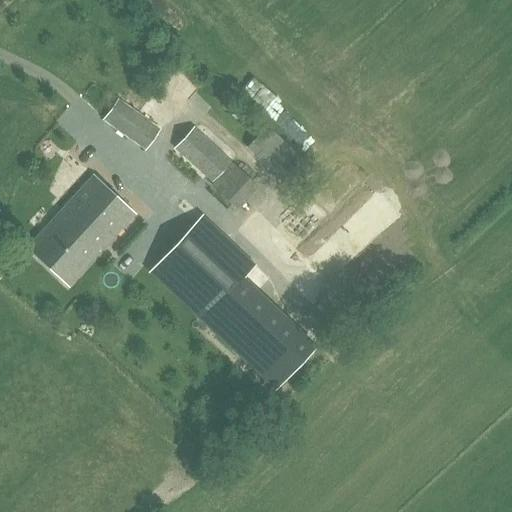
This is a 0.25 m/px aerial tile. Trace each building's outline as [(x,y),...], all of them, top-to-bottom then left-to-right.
[(161,129),(119,99),(102,120),(146,151),(161,129)] [(212,184),(231,164),(194,128),(174,148),(212,184)] [(108,242),(112,239),(134,214),(93,177),(52,221),(74,241),(77,238),(83,243),(95,230),(108,242)] [(202,215),(148,273),(202,323),(243,279),(256,265),(202,215)] [(28,248),(69,285),(112,239),(108,242),(95,230),(83,243),(77,238),(74,241),(52,221),(28,248)]
